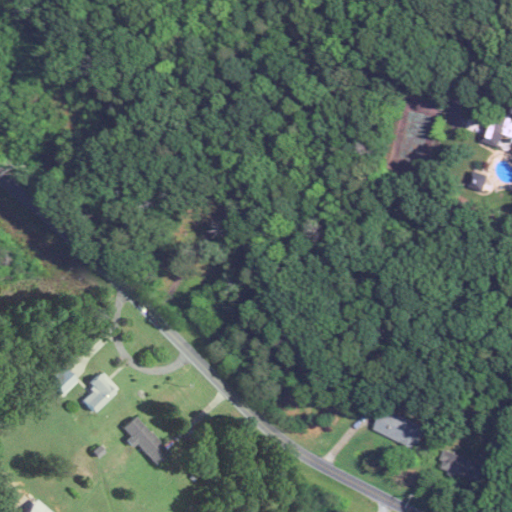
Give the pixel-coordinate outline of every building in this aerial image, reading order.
[(511,127),(511,121),(511,103),(505,114),(492,111),(485,143),(504,147),(505,141),(509,135),(511,136),(511,127)] [(63,394),(77,377),(63,366),(49,383),(63,394)] [(89,384),(94,390),(84,400),(94,412),(119,390),(103,371),(89,384)] [(432,427),(389,409),(379,431),(422,449),(432,427)] [(157,464),(171,452),(137,416),(123,428),(157,464)] [(489,486),(495,467),(449,451),(442,470),(489,486)]
